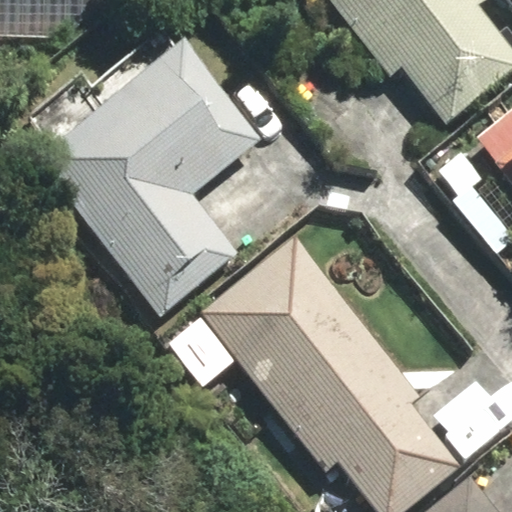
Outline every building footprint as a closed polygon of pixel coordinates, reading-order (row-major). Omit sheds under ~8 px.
[(479,0),(312,0),(385,89),(395,81),(440,135),(511,76),(511,63),(474,17),(485,7),(479,0)] [(177,55),(30,175),(155,329),(236,263),(190,206),(256,152),(177,55)] [(511,159),(488,179),(511,207),(511,159)] [(290,252),(196,328),(321,483),(331,476),(359,511),(415,511),(456,479),(405,416),(416,407),(290,252)] [(480,511),(463,490),(436,511),(480,511)]
